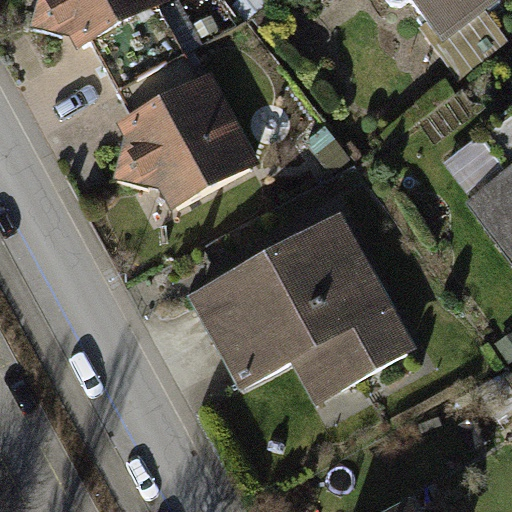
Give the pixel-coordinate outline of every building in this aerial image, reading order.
[(44,0),(34,45),(75,55),(83,69),(168,21),(156,0),(44,0)] [(511,5),(511,0),(395,0),(445,61),(511,5)] [(176,226),(258,179),(206,89),(124,136),(128,143),(117,188),(160,198),(176,226)] [(511,166),(465,203),(511,263),(511,166)] [(321,414),(416,361),(342,227),(194,308),(243,396),(295,367),(321,414)]
